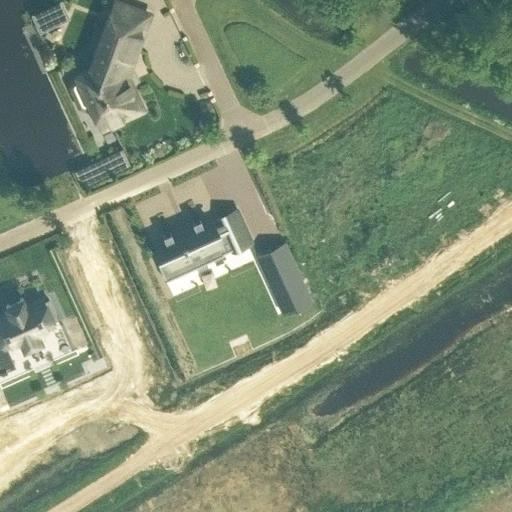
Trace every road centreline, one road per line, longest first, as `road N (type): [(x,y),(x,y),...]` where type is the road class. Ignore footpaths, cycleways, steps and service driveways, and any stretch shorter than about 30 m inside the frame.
road 1 (residential): [(239,135),(0,244)]
road 2 (residential): [(301,107),(457,0)]
road 3 (residential): [(239,135),(186,11)]
